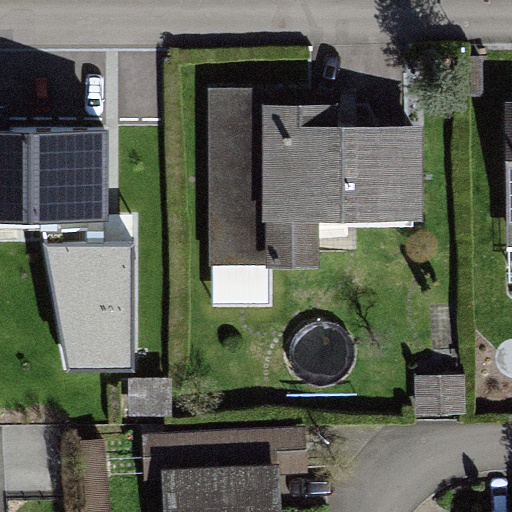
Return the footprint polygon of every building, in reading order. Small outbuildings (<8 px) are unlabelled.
[(511,100),(501,101),(504,248),(511,247),(511,100)] [(342,115),(270,116),(271,221),(420,220),(420,134),(342,134),(342,115)] [(106,134),(0,134),(0,223),(107,222),(106,134)] [(133,369),(130,242),(43,245),(67,370),(133,369)] [(280,511),(280,466),(177,468),(177,511),(280,511)]
